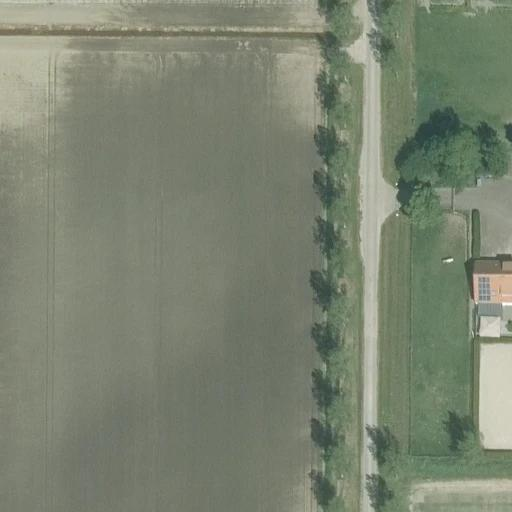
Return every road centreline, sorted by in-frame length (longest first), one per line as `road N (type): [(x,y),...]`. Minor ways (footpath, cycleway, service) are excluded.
road 1 (unclassified): [(368,511),(372,0)]
road 2 (track): [(0,47),(371,50)]
